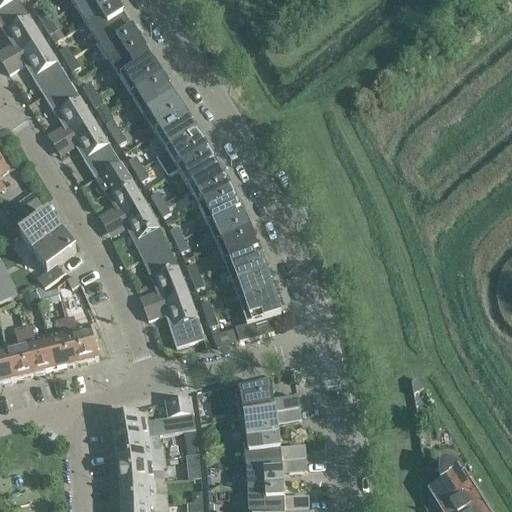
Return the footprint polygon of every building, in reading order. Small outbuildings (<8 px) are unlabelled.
[(0,0),(0,13),(19,2),(17,0),(0,0)] [(70,0),(76,8),(89,0),(70,0)] [(89,0),(76,8),(87,27),(117,8),(112,0),(89,0)] [(19,2),(0,13),(0,27),(6,37),(10,34),(17,46),(13,48),(19,58),(44,43),(19,2)] [(117,8),(87,27),(98,45),(131,25),(125,15),(123,16),(117,8)] [(44,28),(52,23),(45,13),(38,17),(44,28)] [(57,20),(52,23),(44,28),(56,46),(66,40),(61,32),(64,31),(57,20)] [(131,25),(98,45),(110,63),(140,44),(135,36),(137,35),(131,25)] [(19,58),(4,68),(10,78),(29,66),(36,77),(33,80),(45,99),(70,84),(44,43),(19,58)] [(140,44),(110,63),(121,82),(154,62),(147,52),(146,53),(140,44)] [(68,49),(61,54),(67,64),(75,60),(68,49)] [(81,71),(75,60),(67,64),(74,75),(81,71)] [(154,62),(121,82),(133,100),(163,81),(158,72),(160,71),(154,62)] [(163,81),(133,100),(145,119),(177,99),(171,89),(169,90),(163,81)] [(64,130),(70,140),(95,125),(70,84),(45,99),(57,119),(61,116),(68,128),(64,130)] [(90,101),(98,96),(91,86),(84,90),(90,101)] [(104,107),(98,96),(90,101),(97,112),(104,107)] [(177,99),(145,119),(156,137),(186,118),(181,109),(183,108),(177,99)] [(186,118),(156,137),(167,156),(200,135),(194,126),(192,127),(186,118)] [(113,138),(121,134),(114,123),(107,128),(113,138)] [(95,125),(70,140),(77,150),(81,148),(88,159),(84,161),(96,181),(121,166),(95,125)] [(128,144),(121,134),(113,138),(120,149),(128,144)] [(167,156),(157,162),(169,180),(179,174),(209,155),(204,146),(206,145),(200,135),(167,156)] [(179,174),(190,192),(223,173),(217,163),(215,164),(209,155),(179,174)] [(136,175),(144,170),(137,159),(130,164),(136,175)] [(0,193),(6,189),(0,181),(0,180),(10,173),(0,160),(0,193)] [(113,198),(126,220),(147,207),(133,184),(121,166),(96,181),(109,201),(113,198)] [(150,181),(144,170),(136,175),(143,185),(150,181)] [(223,173),(190,192),(200,210),(232,194),(226,184),(228,183),(223,173)] [(200,210),(210,230),(244,213),(239,203),(237,204),(232,194),(200,210)] [(32,195),(19,205),(27,217),(41,208),(32,195)] [(158,210),(166,206),(159,195),(152,199),(158,210)] [(172,217),(166,206),(158,210),(164,221),(172,217)] [(133,243),(143,264),(170,251),(160,231),(147,207),(126,220),(137,241),(133,243)] [(244,213),(210,230),(218,249),(251,234),(247,224),(249,223),(244,213)] [(65,278),(64,277),(58,269),(77,254),(50,218),(31,232),(24,222),(4,236),(12,246),(21,239),(48,276),(39,283),(46,292),(65,278)] [(176,245),(184,242),(179,230),(171,234),(176,245)] [(218,249),(227,268),(262,254),(257,243),(255,244),(251,234),(218,249)] [(190,253),(184,242),(176,245),(182,257),(190,253)] [(153,297),(157,308),(190,296),(179,271),(170,251),(143,264),(152,284),(157,282),(162,294),(153,297)] [(262,254),(227,268),(234,288),(268,275),(264,265),(266,264),(262,254)] [(0,266),(0,305),(15,298),(0,266)] [(193,282),(201,279),(196,267),(188,270),(193,282)] [(234,288),(241,307),(277,295),(273,285),(271,285),(268,275),(234,288)] [(77,279),(68,283),(73,292),(81,288),(77,279)] [(205,290),(201,279),(193,282),(197,294),(205,290)] [(45,296),(42,291),(37,292),(41,310),(62,305),(59,292),(45,296)] [(40,306),(36,295),(24,299),(28,310),(40,306)] [(248,328),(237,332),(241,344),(241,345),(241,346),(251,342),(260,340),(274,336),(270,322),(282,318),(279,307),(281,306),(277,295),(241,307),(248,328)] [(177,352),(206,343),(199,321),(190,296),(157,308),(146,313),(146,312),(145,312),(145,314),(146,314),(150,323),(171,316),(175,328),(170,329),(177,352)] [(206,319),(215,316),(211,304),(202,307),(206,319)] [(73,305),(62,308),(65,320),(76,317),(73,305)] [(219,328),(215,316),(206,319),(210,331),(219,328)] [(78,368),(100,362),(91,327),(78,331),(76,321),(66,323),(78,368)] [(60,335),(48,338),(57,373),(78,368),(66,323),(57,325),(60,335)] [(57,373),(48,338),(36,341),(34,331),(24,333),(36,378),(57,373)] [(18,346),(6,349),(15,384),(36,378),(24,333),(15,336),(18,346)] [(0,387),(15,384),(6,349),(0,350),(0,387)] [(412,385),(414,398),(425,392),(418,382),(412,385)] [(241,422),(300,412),(298,400),(281,403),(275,407),(272,391),(237,398),(241,422)] [(151,441),(159,440),(197,434),(192,402),(167,405),(170,422),(149,425),(151,441)] [(199,412),(201,424),(210,422),(208,410),(199,412)] [(241,422),(245,445),(280,440),(278,425),(285,427),(302,424),(300,412),(241,422)] [(112,425),(116,447),(151,441),(149,425),(147,417),(132,421),(130,415),(112,419),(114,425),(112,425)] [(116,447),(118,467),(165,462),(164,452),(161,453),(159,440),(151,441),(116,447)] [(187,459),(200,457),(198,440),(184,442),(187,459)] [(247,468),(307,463),(306,451),(288,452),(282,455),(280,440),(245,445),(247,468)] [(118,467),(120,488),(157,485),(155,473),(166,472),(165,462),(118,467)] [(247,468),(249,491),(285,489),(284,474),(290,476),(308,475),(307,463),(247,468)] [(441,510),(472,490),(463,476),(461,474),(459,472),(457,471),(455,469),(453,468),(450,468),(448,467),(445,467),(444,467),(444,468),(443,470),(442,472),(442,474),(442,476),(442,479),(442,481),(428,490),(441,510)] [(120,488),(122,509),(168,507),(168,498),(157,498),(157,485),(120,488)] [(249,511),(309,511),(310,502),(292,502),(286,505),(285,489),(249,491),(249,511)] [(472,490),(441,510),(441,511),(477,511),(483,509),(472,490)] [(194,496),(191,499),(192,506),(204,506),(204,502),(203,495),(194,496)]
